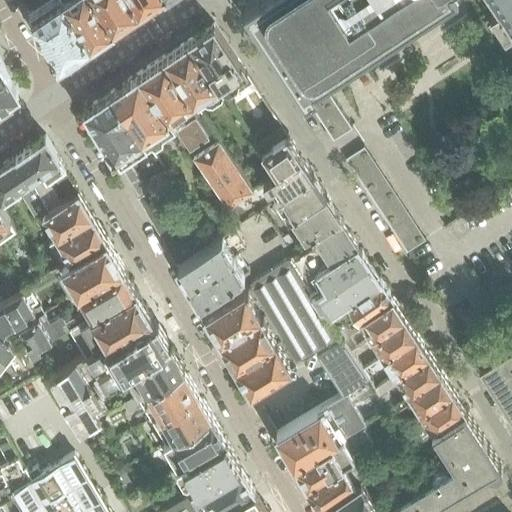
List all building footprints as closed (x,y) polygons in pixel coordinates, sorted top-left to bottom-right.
[(91,40),(66,0),(44,0),(29,11),(59,62),(91,40)] [(113,26),(97,0),(66,0),(91,40),(113,26)] [(142,7),(137,0),(97,0),(113,26),(142,7)] [(511,3),(511,0),(246,0),(244,2),(292,75),(293,74),(305,92),(303,92),(333,138),(353,125),(321,77),(436,0),(493,0),(501,11),(511,3)] [(511,3),(501,11),(490,18),(511,50),(511,3)] [(246,70),(214,21),(191,37),(223,86),(246,70)] [(223,86),(191,37),(166,53),(198,102),(205,97),(207,98),(213,99),(222,93),(223,87),(223,86)] [(254,186),(198,102),(166,53),(139,71),(174,126),(228,203),(254,186)] [(0,101),(19,89),(0,55),(0,101)] [(174,126),(139,71),(129,77),(129,78),(112,89),(149,143),(151,141),(155,143),(163,138),(162,134),(174,126)] [(149,143),(112,89),(96,100),(86,107),(86,108),(87,110),(87,109),(112,151),(113,153),(114,153),(120,163),(149,143)] [(301,154),(281,124),(270,106),(260,112),(252,99),(243,105),(252,118),(246,122),(277,170),(301,154)] [(68,172),(64,165),(65,165),(61,158),(60,157),(46,134),(17,153),(51,207),(78,189),(74,183),(75,183),(73,181),(69,174),(70,174),(68,172)] [(426,237),(365,144),(345,157),(407,250),(426,237)] [(51,207),(17,153),(0,164),(0,195),(5,203),(22,192),(36,216),(42,213),(51,207)] [(263,179),(274,196),(313,172),(301,154),(277,170),(263,179)] [(178,184),(164,165),(143,179),(131,161),(122,167),(139,195),(145,205),(178,184)] [(287,217),(326,191),(313,172),(274,196),(287,217)] [(174,200),(170,193),(180,187),(178,184),(145,205),(151,215),(174,200)] [(93,214),(78,189),(51,207),(42,213),(55,235),(93,214)] [(310,233),(340,213),(326,191),(287,217),(300,236),(309,231),(310,233)] [(0,234),(17,224),(5,203),(0,195),(0,234)] [(157,226),(180,211),(174,200),(151,215),(157,226)] [(163,237),(187,222),(180,211),(157,226),(163,237)] [(308,275),(312,273),(358,242),(358,241),(340,213),(310,233),(314,240),(294,253),(308,275)] [(62,263),(107,237),(93,214),(55,235),(48,239),(62,263)] [(169,247),(193,232),(191,229),(187,222),(163,237),(169,247)] [(178,262),(212,238),(202,223),(191,229),(193,232),(169,247),(178,262)] [(189,281),(239,246),(246,241),(235,223),(212,238),(178,262),(189,281)] [(124,265),(121,260),(107,237),(62,263),(78,290),(123,265),(124,265)] [(327,314),(382,277),(381,276),(363,250),(364,250),(362,247),(361,248),(358,242),(312,273),(321,286),(312,292),(327,314)] [(200,299),(245,270),(244,268),(250,264),(239,246),(189,281),(200,299)] [(340,333),(338,330),(327,314),(312,292),(290,256),(248,283),(248,282),(207,309),(206,307),(205,307),(206,309),(211,318),(232,353),(232,354),(241,368),(252,387),(251,387),(253,387),(252,386),(340,333)] [(69,326),(136,286),(123,265),(78,290),(86,303),(82,308),(79,310),(80,312),(53,326),(56,330),(57,332),(69,326)] [(382,277),(327,314),(338,330),(339,329),(340,330),(393,295),(382,278),(382,277)] [(35,307),(23,286),(4,297),(3,298),(18,323),(19,325),(34,316),(31,310),(35,307)] [(83,353),(153,314),(136,286),(69,326),(83,353)] [(371,335),(405,313),(393,295),(340,330),(343,336),(351,348),(357,343),(351,333),(361,325),(363,323),(371,335)] [(0,327),(9,331),(18,323),(3,298),(0,299),(0,327)] [(51,333),(56,330),(53,326),(44,310),(38,313),(39,314),(19,325),(32,348),(41,343),(40,341),(52,335),(51,333)] [(382,354),(417,332),(405,313),(371,335),(357,343),(351,348),(362,366),(372,360),(366,349),(373,343),(375,341),(382,354)] [(100,414),(94,403),(101,400),(96,390),(94,386),(105,380),(125,369),(137,392),(184,366),(169,342),(153,314),(83,353),(76,357),(76,358),(50,372),(80,426),(81,425),(91,420),(100,414)] [(15,341),(9,331),(0,327),(0,349),(5,353),(15,341)] [(395,372),(429,350),(417,332),(382,354),(372,360),(362,366),(368,375),(374,385),(382,380),(374,369),(386,362),(387,360),(395,372)] [(368,375),(362,366),(351,348),(343,336),(317,352),(318,354),(342,390),(368,375)] [(511,339),(479,360),(511,411),(511,339)] [(407,391),(440,368),(429,350),(395,372),(382,380),(374,385),(376,388),(386,404),(395,398),(389,387),(396,382),(399,386),(403,384),(407,391)] [(149,415),(198,389),(184,366),(137,392),(122,400),(128,411),(143,403),(149,415)] [(419,409),(453,387),(440,368),(407,391),(395,398),(386,404),(399,422),(406,417),(400,406),(410,399),(413,403),(414,402),(419,409)] [(366,420),(356,401),(376,388),(374,385),(368,375),(342,390),(278,429),(277,427),(276,429),(295,462),(296,462),(342,434),(346,432),(362,422),(366,420)] [(435,426),(466,408),(453,387),(419,409),(406,417),(399,422),(404,430),(412,442),(421,437),(413,425),(412,424),(420,419),(428,431),(435,426)] [(165,441),(212,414),(198,389),(149,415),(133,425),(138,435),(156,425),(165,441)] [(500,460),(488,441),(466,408),(435,426),(456,459),(426,477),(439,500),(489,470),(491,471),(496,471),(498,470),(500,469),(501,467),(502,465),(502,463),(502,461),(500,460)] [(178,466),(226,437),(212,414),(165,441),(174,458),(173,458),(178,466)] [(98,431),(91,420),(81,425),(89,437),(98,431)] [(373,441),(362,422),(346,432),(342,434),(296,462),(307,482),(353,453),(373,441)] [(191,490),(241,462),(235,452),(226,437),(178,466),(177,470),(183,481),(186,482),(191,490)] [(429,457),(419,442),(412,447),(414,451),(407,456),(412,463),(419,459),(421,462),(429,457)] [(270,511),(255,486),(255,487),(255,488),(251,490),(215,511),(113,511),(76,448),(69,452),(64,444),(48,454),(52,461),(41,468),(35,458),(24,465),(30,475),(12,485),(28,511),(270,511)] [(320,503),(361,475),(360,474),(364,472),(353,453),(307,482),(320,503)] [(0,464),(0,499),(3,498),(12,494),(9,487),(12,485),(30,475),(24,465),(18,456),(0,464)] [(215,511),(251,490),(255,488),(255,487),(255,486),(241,462),(191,490),(153,511),(215,511)] [(393,489),(407,479),(401,470),(387,480),(393,489)] [(367,511),(379,505),(370,490),(361,475),(320,503),(324,511),(367,511)] [(418,511),(439,500),(426,477),(379,505),(367,511),(418,511)] [(142,507),(134,493),(126,497),(134,511),(142,507)] [(0,511),(10,511),(3,498),(0,499),(0,511)]
